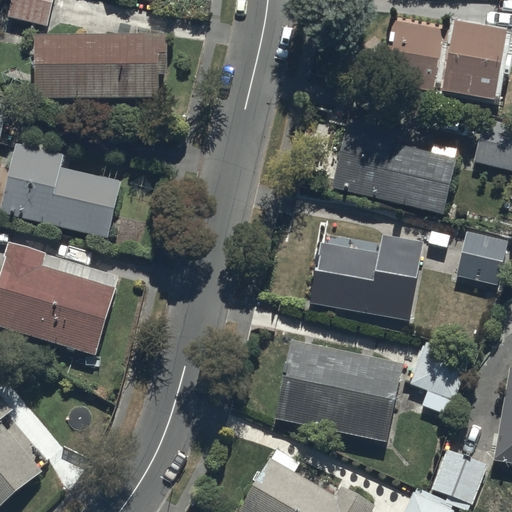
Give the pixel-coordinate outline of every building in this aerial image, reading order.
[(53,0),(12,0),(11,4),(0,1),(0,27),(4,28),(1,42),(27,47),(33,21),(48,24),(53,0)] [(495,102),(509,29),(457,20),(455,31),(396,20),(385,82),(495,102)] [(37,34),(37,98),(161,97),(161,75),(169,75),(169,33),(37,34)] [(10,102),(0,99),(0,145),(10,102)] [(511,124),(485,118),(474,162),(511,171),(511,124)] [(349,120),(333,190),(444,216),(459,150),(397,136),(398,131),(349,120)] [(64,155),(17,144),(1,215),(109,239),(122,182),(61,168),(64,155)] [(468,229),(456,276),(498,287),(511,240),(468,229)] [(411,322),(424,243),(381,235),(378,252),(322,242),(311,304),(411,322)] [(120,277),(10,242),(0,274),(0,326),(95,356),(120,277)] [(291,339),(274,418),(387,442),(404,363),(291,339)] [(471,359),(426,343),(411,385),(428,391),(423,406),(450,416),(471,359)] [(511,366),(510,366),(495,460),(511,462),(511,366)] [(16,425),(0,406),(0,511),(16,511),(46,487),(3,437),(16,425)] [(489,463),(447,449),(433,490),(476,504),(489,463)] [(275,453),(239,511),(372,511),(376,505),(343,485),(338,492),(275,453)] [(452,511),(454,510),(414,492),(405,511),(452,511)]
